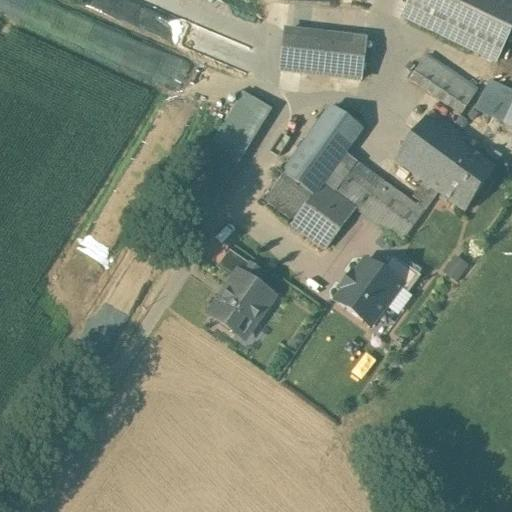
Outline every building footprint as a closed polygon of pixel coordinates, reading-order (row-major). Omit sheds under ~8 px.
[(221,0),(135,0),(174,12),(164,42),(254,71),(271,16),(221,0)] [(511,0),(411,0),(403,18),(495,63),(511,28),(511,0)] [(365,42),(286,33),(281,73),(360,82),(365,42)] [(476,93),(426,59),(420,67),(419,67),(410,81),(461,116),(476,93)] [(511,112),(511,92),(490,82),(477,112),(506,125),(511,112)] [(243,95),(205,157),(209,159),(188,193),(210,207),(213,208),(271,112),(243,95)] [(331,109),(265,203),(294,225),(295,226),(321,189),(362,131),(331,109)] [(495,171),(426,120),(396,163),(424,184),(438,194),(465,214),(495,171)] [(417,208),(356,164),(334,193),(360,212),(359,213),(402,245),(424,214),(417,208)] [(424,184),(413,199),(420,204),(417,208),(424,213),(438,194),(424,184)] [(354,212),(321,189),(295,226),(294,225),(292,228),(324,252),(354,212)] [(259,274),(230,253),(218,270),(234,282),(239,276),(252,285),(259,274)] [(392,259),(381,275),(405,291),(416,275),(392,259)] [(453,261),(444,273),(456,283),(465,270),(453,261)] [(381,275),(365,264),(336,306),(376,333),(405,291),(381,275)] [(88,345),(113,357),(149,285),(124,273),(88,345)] [(252,285),(239,276),(234,282),(210,317),(238,337),(248,323),(254,327),(273,300),(252,285)]
